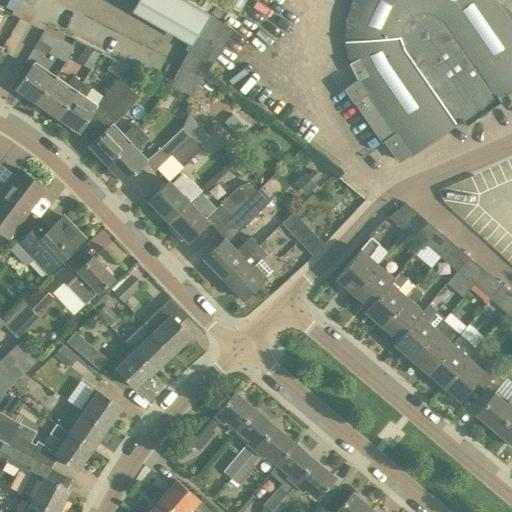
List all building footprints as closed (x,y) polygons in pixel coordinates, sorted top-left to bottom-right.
[(22,0),(0,0),(0,3),(15,11),(22,0)] [(352,0),(352,1),(345,21),(344,42),(349,63),(358,80),(344,89),(382,144),(384,143),(398,163),(409,156),(410,157),(462,121),(466,126),(501,102),(498,97),(511,86),(511,22),(496,0),(352,0)] [(74,46),(43,30),(34,46),(47,52),(66,62),(74,46)] [(85,46),(76,60),(90,69),(100,54),(85,46)] [(99,102),(107,111),(138,73),(112,60),(106,69),(118,77),(99,102)] [(17,89),(38,103),(55,77),(35,63),(17,89)] [(176,73),(168,88),(191,99),(201,78),(180,66),(176,73)] [(138,73),(107,111),(116,121),(122,114),(123,115),(138,96),(128,87),(140,74),(138,73)] [(38,103),(59,118),(82,82),(72,76),(67,84),(55,77),(38,103)] [(82,82),(59,118),(80,132),(98,106),(84,97),(90,88),(82,82)] [(232,113),(223,122),(245,144),(254,135),(232,113)] [(90,146),(107,164),(137,136),(141,130),(134,123),(123,134),(113,124),(90,146)] [(162,146),(171,155),(190,136),(182,127),(162,146)] [(137,136),(107,164),(125,182),(148,160),(137,148),(148,137),(141,130),(137,136)] [(190,136),(171,155),(182,167),(202,148),(190,136)] [(0,230),(8,237),(44,189),(19,170),(4,190),(0,186),(0,230)] [(294,183),(306,195),(317,185),(304,172),(294,183)] [(148,200),(168,221),(196,193),(182,178),(174,186),(169,181),(148,200)] [(219,205),(230,216),(260,188),(260,187),(256,191),(247,182),(238,187),(219,205)] [(260,188),(230,216),(242,228),(271,199),(260,188)] [(196,193),(168,221),(187,242),(208,223),(206,220),(214,212),(196,193)] [(387,218),(405,233),(421,215),(406,203),(387,218)] [(281,223),(299,242),(312,256),(324,244),(311,230),(293,212),(281,223)] [(417,237),(424,243),(436,229),(421,215),(405,233),(414,240),(417,237)] [(83,239),(61,216),(35,242),(27,232),(10,249),(25,265),(34,257),(49,272),(83,239)] [(424,243),(441,258),(453,243),(436,229),(424,243)] [(204,259),(223,279),(259,245),(251,236),(236,251),(225,239),(204,259)] [(335,279),(352,293),(378,264),(369,256),(379,245),(370,237),(335,279)] [(441,258),(457,271),(469,257),(453,243),(441,258)] [(259,245),(223,279),(243,300),(264,280),(263,279),(272,270),(261,258),(267,253),(259,245)] [(61,278),(85,304),(113,277),(93,255),(77,270),(73,266),(61,278)] [(457,271),(474,286),(486,272),(469,257),(457,271)] [(352,293),(368,307),(394,277),(378,264),(352,293)] [(365,311),(382,326),(415,288),(414,287),(407,295),(399,289),(407,279),(399,272),(394,277),(368,307),(365,311)] [(474,286),(490,300),(502,285),(486,272),(474,286)] [(141,286),(131,274),(113,292),(124,303),(141,286)] [(490,300),(507,314),(511,308),(511,293),(502,285),(490,300)] [(25,305),(35,314),(53,297),(43,287),(25,305)] [(382,326),(398,339),(423,310),(415,303),(422,294),(415,288),(382,326)] [(96,312),(115,330),(122,322),(105,304),(96,312)] [(161,306),(142,323),(172,354),(190,336),(161,306)] [(394,344),(411,359),(444,321),(443,320),(435,329),(427,321),(434,312),(427,306),(423,310),(398,339),(394,344)] [(411,359),(427,372),(460,335),(444,321),(411,359)] [(131,348),(153,371),(172,354),(142,323),(124,341),(131,348)] [(66,342),(99,369),(109,357),(90,341),(90,342),(75,331),(66,342)] [(427,372),(444,387),(469,358),(468,357),(475,348),(460,335),(427,372)] [(22,341),(14,349),(31,366),(39,359),(22,341)] [(54,355),(69,367),(78,357),(62,344),(54,355)] [(153,371),(131,348),(113,365),(135,388),(153,371)] [(14,349),(6,357),(23,374),(31,366),(14,349)] [(6,357),(0,363),(0,365),(16,381),(23,374),(6,357)] [(469,358),(444,387),(460,401),(476,383),(484,391),(498,374),(490,367),(485,372),(469,358)] [(0,365),(0,381),(8,389),(16,381),(0,365)] [(94,389),(80,410),(106,428),(121,407),(94,389)] [(235,392),(214,416),(220,420),(223,423),(226,420),(237,430),(255,409),(235,392)] [(477,414),(497,432),(511,414),(511,397),(507,403),(495,394),(477,414)] [(246,442),(223,470),(231,477),(275,426),(267,419),(255,409),(237,430),(249,440),(246,442)] [(56,423),(92,449),(106,428),(80,410),(66,430),(56,423)] [(0,441),(30,457),(37,445),(31,442),(36,431),(20,423),(0,412),(0,441)] [(511,414),(497,432),(511,444),(511,414)] [(92,449),(56,423),(49,433),(59,440),(51,452),(77,470),(92,449)] [(207,425),(191,443),(199,450),(214,431),(212,429),(207,425)] [(266,454),(277,464),(295,443),(275,426),(231,477),(239,484),(262,456),(263,457),(266,454)] [(0,441),(0,458),(20,469),(19,471),(25,474),(16,492),(29,498),(57,511),(68,490),(65,489),(71,478),(30,457),(0,441)] [(262,505),(270,511),(315,460),(295,443),(277,464),(288,473),(285,476),(288,479),(280,488),(278,486),(262,505)] [(315,460),(270,511),(282,511),(293,500),(294,501),(305,488),(317,497),(335,477),(315,460)] [(214,511),(177,480),(159,500),(173,511),(185,511),(190,507),(196,511),(214,511)] [(334,511),(369,511),(373,509),(352,491),(334,511)] [(29,498),(21,511),(56,511),(57,511),(29,498)] [(173,511),(159,500),(149,511),(173,511)]
